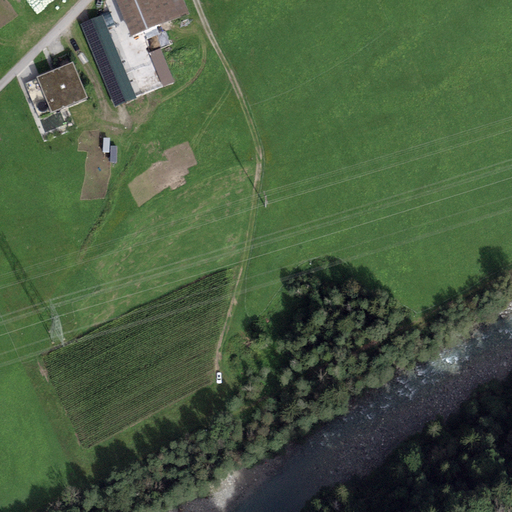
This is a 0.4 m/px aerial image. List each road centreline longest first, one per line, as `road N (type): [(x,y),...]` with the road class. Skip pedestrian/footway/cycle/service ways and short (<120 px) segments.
road 1 (track): [(195,0),(259,152),(250,231),(218,349),(222,377)]
road 2 (track): [(0,87),(96,0)]
